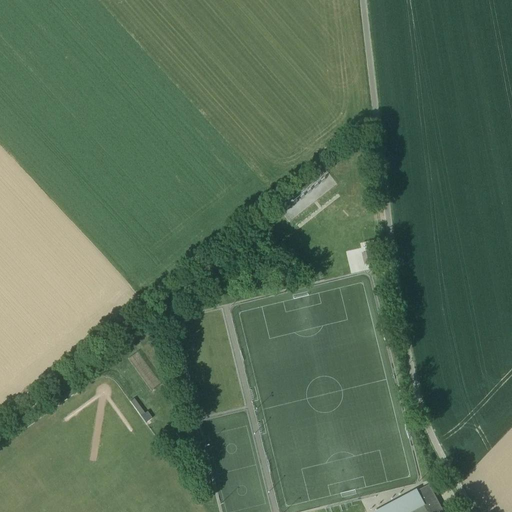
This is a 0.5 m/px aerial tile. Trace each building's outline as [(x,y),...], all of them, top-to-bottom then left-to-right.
[(373,263),(379,262),(376,251),(376,250),(363,253),(365,265),(373,263)] [(379,263),(385,262),(382,250),(376,251),(379,262),(379,263)] [(138,353),(131,358),(151,389),(157,385),(155,381),(151,384),(146,375),(150,372),(138,353)] [(73,389),(58,399),(61,403),(76,392),(73,389)] [(130,402),(145,423),(152,418),(147,411),(144,413),(134,398),(130,402)] [(443,511),(429,485),(386,507),(388,511),(443,511)]
